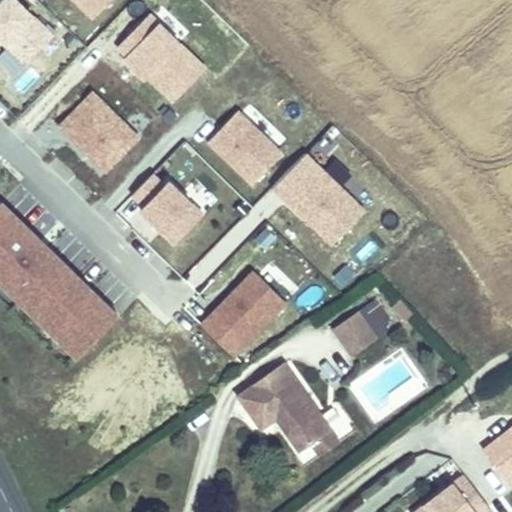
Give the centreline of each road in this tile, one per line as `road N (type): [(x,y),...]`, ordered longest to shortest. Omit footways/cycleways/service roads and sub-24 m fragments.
road 1 (track): [(511,357),(309,511)]
road 2 (residential): [(0,136),(172,303)]
